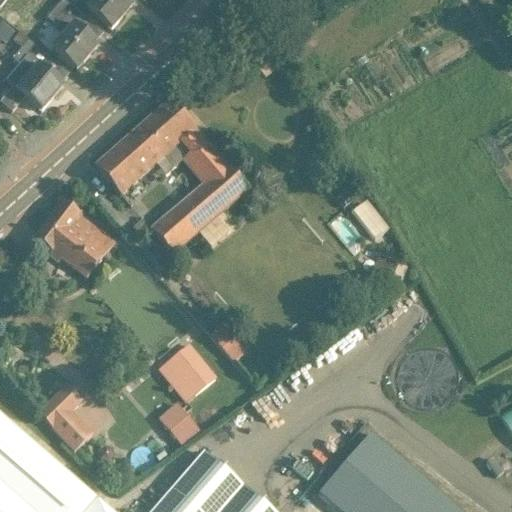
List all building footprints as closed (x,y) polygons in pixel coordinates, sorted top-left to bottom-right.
[(96,0),(87,12),(96,20),(111,33),(132,8),(123,0),(96,0)] [(103,36),(73,11),(63,3),(48,21),(67,36),(52,53),(76,73),(97,49),(79,34),(87,24),(102,37),(103,36)] [(0,23),(0,42),(1,43),(5,46),(14,35),(0,23)] [(13,43),(21,51),(12,61),(19,68),(5,84),(41,114),(63,89),(45,74),(54,65),(19,35),(13,43)] [(151,234),(173,258),(249,193),(170,104),(95,170),(120,199),(181,145),(190,155),(183,162),(204,186),(151,234)] [(352,215),(374,243),(387,233),(365,205),(352,215)] [(36,242),(51,254),(47,258),(57,266),(61,261),(86,280),(113,245),(79,219),(80,218),(64,206),(36,242)] [(223,328),(210,339),(233,366),(246,355),(223,328)] [(189,348),(158,374),(186,407),(216,381),(189,348)] [(83,405),(80,403),(66,388),(36,416),(51,432),(51,433),(73,456),(93,438),(72,416),(83,405)] [(511,440),(511,406),(497,415),(511,440)] [(199,433),(188,420),(176,407),(158,423),(170,436),(181,449),(199,433)] [(0,511),(267,511),(203,456),(154,511),(108,511),(96,501),(0,417),(0,511)] [(454,511),(370,438),(319,497),(336,511),(454,511)]
